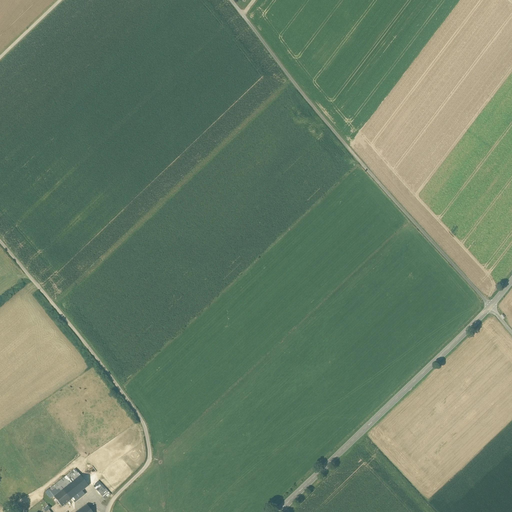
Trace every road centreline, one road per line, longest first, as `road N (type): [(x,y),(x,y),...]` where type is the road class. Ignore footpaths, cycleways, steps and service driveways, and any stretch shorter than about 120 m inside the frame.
road 1 (unclassified): [(0,241),(142,421),(147,463),(107,511)]
road 2 (secondary): [(278,511),(491,306)]
